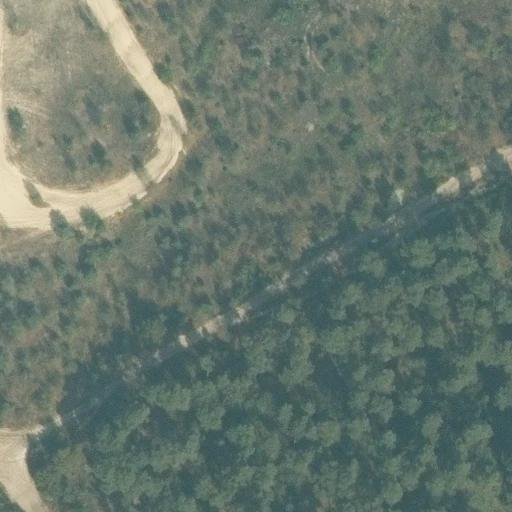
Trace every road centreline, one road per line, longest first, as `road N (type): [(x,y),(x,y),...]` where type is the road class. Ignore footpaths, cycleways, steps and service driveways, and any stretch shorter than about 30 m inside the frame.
road 1 (track): [(511,161),(120,389)]
road 2 (track): [(120,389),(0,460)]
